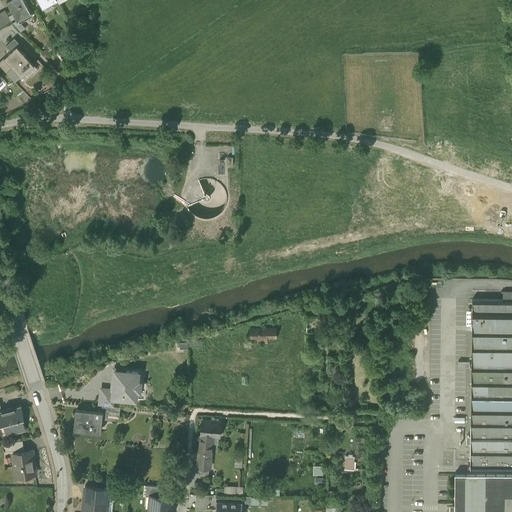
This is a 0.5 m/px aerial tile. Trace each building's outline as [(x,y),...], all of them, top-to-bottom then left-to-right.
[(31,11),(25,0),(6,0),(17,19),(31,11)] [(11,19),(5,9),(0,11),(0,13),(5,23),(11,19)] [(34,63),(17,44),(20,42),(15,37),(6,44),(11,49),(4,56),(13,65),(22,75),(22,74),(20,72),(32,61),(34,63)] [(13,65),(4,56),(0,59),(0,64),(6,71),(13,65)] [(444,85),(456,85),(456,75),(444,75),(444,85)] [(511,97),(511,84),(482,86),(483,97),(497,96),(497,111),(509,111),(508,106),(505,106),(504,98),(511,97)] [(425,93),(425,112),(435,112),(434,93),(425,93)] [(443,113),(427,114),(428,132),(445,131),(443,113)] [(479,134),(474,134),(475,149),(482,149),(482,136),(479,136),(479,134)] [(511,291),(501,291),(501,299),(472,299),(470,436),(466,436),(466,440),(466,444),(470,445),(470,464),(468,463),(468,465),(470,465),(470,468),(511,468),(511,291)] [(358,299),(345,300),(346,307),(345,307),(345,308),(346,308),(346,314),(358,314),(358,306),(358,305),(358,299)] [(402,299),(388,300),(388,323),(403,323),(402,299)] [(344,304),(326,305),(327,315),(344,314),(344,304)] [(316,310),(307,310),(307,333),(320,333),(320,310),(319,310),(319,308),(316,308),(316,310)] [(275,328),(251,328),(251,338),(259,338),(259,333),(267,333),(267,338),(275,338),(275,328)] [(138,372),(116,369),(114,389),(113,396),(135,398),(136,389),(140,389),(140,381),(137,381),(138,372)] [(112,405),(113,396),(114,389),(102,388),(100,404),(107,405),(112,405)] [(1,410),(0,410),(0,421),(4,420),(6,430),(16,427),(16,430),(26,428),(23,416),(24,415),(22,405),(1,410)] [(112,405),(107,405),(106,413),(120,415),(121,406),(112,405)] [(97,411),(76,409),(74,429),(100,432),(102,418),(103,411),(97,410),(97,411)] [(202,420),(198,467),(210,468),(213,435),(220,436),(221,422),(202,420)] [(23,440),(5,443),(6,451),(24,448),(23,440)] [(34,449),(13,453),(13,454),(12,456),(13,464),(15,465),(17,476),(35,474),(33,461),(34,460),(35,459),(34,449)] [(511,511),(511,474),(470,474),(455,474),(455,476),(455,502),(455,504),(455,509),(454,511),(511,511)] [(116,482),(98,480),(98,486),(107,487),(107,489),(116,490),(116,482)] [(98,486),(85,485),(84,495),(83,499),(106,501),(107,489),(107,487),(98,486)] [(164,487),(147,485),(146,496),(151,496),(151,495),(163,497),(164,487)] [(163,497),(151,495),(151,496),(149,511),(171,511),(172,511),(173,506),(172,506),(173,498),(163,497)] [(104,511),(106,501),(83,499),(83,503),(84,503),(82,511),(104,511)] [(228,511),(229,502),(217,501),(216,501),(215,511),(228,511)] [(241,502),(229,502),(228,511),(241,511),(242,502),(241,502)]
